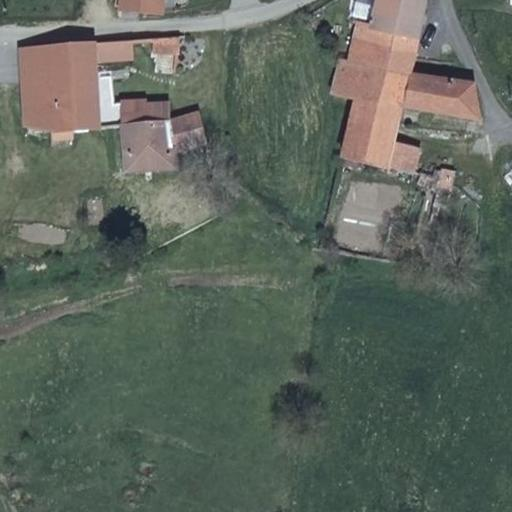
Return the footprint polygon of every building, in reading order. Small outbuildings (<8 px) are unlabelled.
[(121,0),(121,12),(163,15),(164,0),(121,0)] [(380,0),(373,31),(361,28),(351,63),(342,61),(333,97),(358,104),(344,158),(388,170),(394,143),(403,107),(480,121),(475,86),(410,78),(427,0),(380,0)] [(180,53),(182,39),(154,41),(153,53),(180,53)] [(136,61),(136,42),(24,50),(27,128),(50,134),(56,135),(64,134),(74,133),(101,132),(97,64),(136,61)] [(113,79),(98,80),(101,132),(111,131),(125,130),(125,126),(124,106),(114,106),(113,79)] [(125,126),(173,122),(172,105),(124,106),(125,126)] [(210,143),(202,113),(173,122),(125,126),(125,130),(129,172),(177,170),(175,154),(210,143)] [(423,151),(394,143),(388,170),(415,177),(423,151)] [(440,168),(436,188),(451,190),(455,171),(440,168)] [(46,220),(81,216),(79,199),(44,203),(46,220)]
